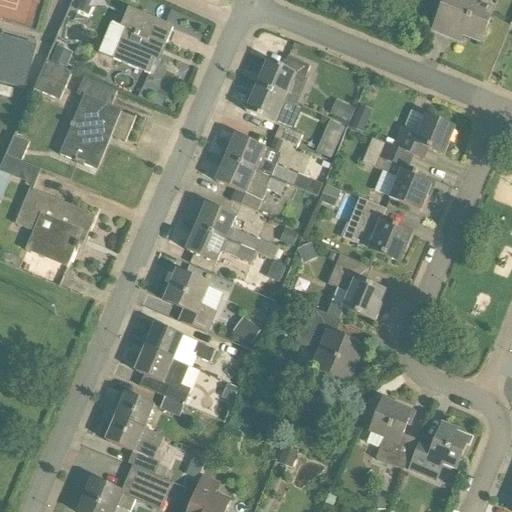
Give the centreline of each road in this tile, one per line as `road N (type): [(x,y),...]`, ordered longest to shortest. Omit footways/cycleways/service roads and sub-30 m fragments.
road 1 (unclassified): [(31,511),(242,25)]
road 2 (residential): [(481,400),(418,370),(408,353),(503,110)]
road 3 (residential): [(503,110),(250,5)]
road 4 (residential): [(470,511),(502,434),(481,400)]
